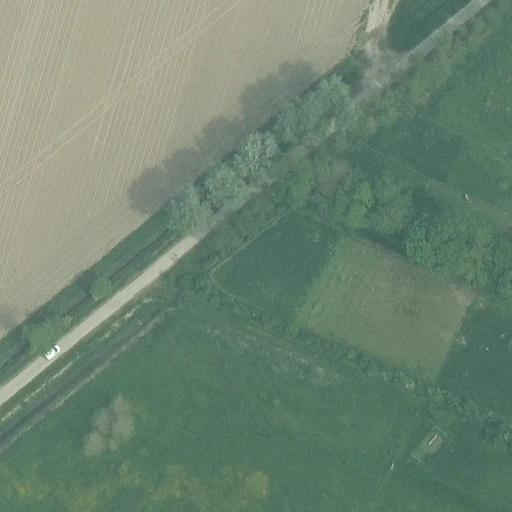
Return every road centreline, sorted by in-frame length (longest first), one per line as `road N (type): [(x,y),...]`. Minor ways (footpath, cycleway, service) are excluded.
road 1 (unclassified): [(0,395),(484,0)]
road 2 (track): [(511,300),(254,187)]
